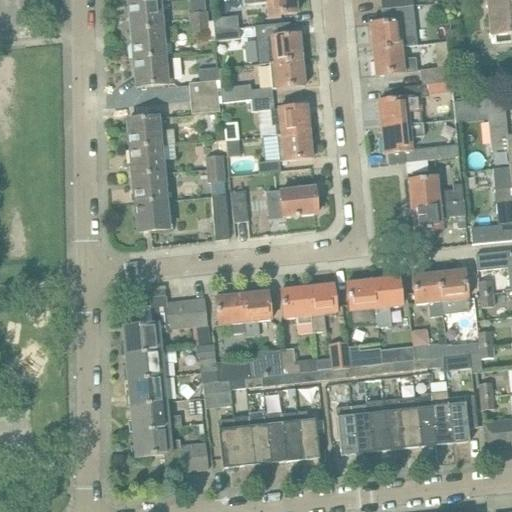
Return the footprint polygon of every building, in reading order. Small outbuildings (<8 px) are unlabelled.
[(295,0),(239,0),(241,7),(267,4),(269,17),(297,15),(295,0)] [(379,0),(381,10),(412,7),(411,0),(379,0)] [(511,0),(487,0),(492,38),(511,36),(511,34),(511,33),(511,0)] [(158,3),(128,6),(131,34),(165,30),(163,17),(160,17),(158,3)] [(412,7),(381,10),(382,24),(369,26),(372,51),(404,48),(403,34),(400,35),(398,23),(411,21),(414,21),(412,7)] [(190,27),(208,26),(206,14),(188,15),(190,27)] [(216,31),(240,29),(239,19),(216,21),(216,31)] [(269,64),(301,61),(299,36),(283,37),(282,25),(255,28),(258,56),(268,55),(269,64)] [(208,26),(190,27),(191,43),(209,42),(208,26)] [(240,29),(216,31),(217,45),(241,43),(240,29)] [(165,30),(131,34),(133,61),(164,58),(162,43),(166,43),(165,30)] [(406,62),(404,48),(372,51),(375,78),(417,74),(416,60),(406,62)] [(165,72),(164,58),(133,61),(136,89),(170,86),(169,72),(165,72)] [(304,88),(301,61),(269,64),(271,77),(275,77),(276,91),(304,88)] [(427,86),(427,87),(452,84),(450,69),(420,72),(421,87),(427,86)] [(187,100),(216,98),(215,83),(186,85),(187,100)] [(249,102),(271,100),(271,91),(248,93),(248,86),(219,89),(220,105),(249,102)] [(427,86),(421,87),(390,90),(391,102),(377,103),(380,128),(415,124),(414,113),(421,113),(420,99),(428,99),(427,87),(427,86)] [(216,98),(187,100),(189,115),(218,113),(216,98)] [(510,170),(511,169),(511,139),(507,140),(503,99),(478,101),(480,117),(489,116),(492,153),(508,151),(510,170)] [(273,111),(271,100),(249,102),(250,114),(273,111)] [(276,137),(309,134),(306,108),(278,110),(279,124),(275,124),(276,137)] [(129,151),(159,148),(158,133),(162,133),(161,119),(127,122),(129,151)] [(226,142),(238,141),(237,124),(224,125),(226,142)] [(422,124),(415,124),(380,128),(383,156),(404,153),(405,165),(426,162),(458,159),(457,146),(425,150),(422,124)] [(312,160),(309,134),(276,137),(278,150),(281,149),(283,163),(312,160)] [(238,141),(226,142),(227,159),(240,158),(238,141)] [(161,162),(159,148),(129,151),(132,179),(166,175),(165,162),(161,162)] [(205,171),(222,170),(221,157),(203,159),(205,171)] [(426,162),(405,165),(407,175),(428,173),(426,162)] [(258,175),(279,173),(279,163),(257,165),(258,175)] [(511,169),(510,170),(511,189),(494,191),(498,227),(470,230),(472,246),(511,242),(511,169)] [(223,179),(222,170),(205,171),(206,181),(223,179)] [(168,188),(166,175),(132,179),(135,206),(165,203),(163,189),(168,188)] [(410,208),(463,202),(461,186),(452,187),(453,192),(438,194),(436,179),(407,182),(410,208)] [(233,222),(246,220),(243,190),(229,192),(233,222)] [(270,220),(282,219),(294,218),(294,220),(298,219),(298,218),(316,216),(314,190),(280,193),(280,194),(267,196),(270,220)] [(211,198),(215,243),(228,242),(225,197),(211,198)] [(464,217),(463,202),(410,208),(413,234),(442,231),(440,219),(464,217)] [(165,203),(135,206),(138,234),(171,231),(170,217),(166,218),(165,203)] [(465,229),(464,220),(456,221),(457,230),(465,229)] [(511,252),(475,256),(477,273),(511,268),(511,252)] [(468,311),(467,301),(464,272),(438,275),(442,314),(468,311)] [(442,314),(438,275),(411,278),(414,307),(427,305),(428,315),(442,314)] [(398,279),(373,282),(376,311),(401,308),(398,279)] [(376,311),(373,282),(346,285),(349,313),(376,311)] [(479,297),(491,295),(490,283),(478,284),(479,297)] [(332,286),(307,289),(310,317),(312,332),(324,331),(323,316),(335,314),(332,286)] [(310,317),(307,289),(280,292),(283,320),(295,319),(310,317)] [(267,293),(242,296),(246,331),(247,343),(259,342),(257,323),(270,322),(267,293)] [(491,295),(479,297),(480,310),(492,309),(491,295)] [(246,331),(242,296),(214,299),(217,327),(231,326),(231,333),(246,331)] [(182,330),(179,304),(166,305),(165,298),(149,300),(152,327),(122,330),(123,346),(120,346),(121,357),(125,357),(162,352),(160,334),(169,333),(169,331),(182,330)] [(204,301),(191,302),(194,328),(207,327),(204,301)] [(194,328),(191,302),(179,304),(182,330),(194,328)] [(295,319),(297,334),(312,332),(310,317),(295,319)] [(193,349),(206,347),(204,331),(191,332),(193,349)] [(479,348),(491,347),(489,334),(477,335),(478,342),(479,348)] [(479,348),(478,342),(445,345),(446,347),(447,359),(459,357),(479,355),(479,348)] [(349,369),(347,353),(346,345),(329,347),(332,371),(347,370),(349,369)] [(207,366),(206,347),(193,349),(195,367),(207,366)] [(447,359),(446,347),(414,350),(415,362),(427,361),(443,359),(447,359)] [(492,360),(491,347),(479,348),(479,355),(480,361),(492,360)] [(293,375),(316,373),(316,364),(292,367),(290,351),(281,352),(284,376),(293,375)] [(362,351),(347,353),(349,369),(364,368),(362,351)] [(162,352),(125,357),(127,371),(123,372),(124,383),(128,382),(165,378),(162,352)] [(262,361),(249,363),(251,380),(261,379),(277,377),(284,376),(281,352),(261,354),(262,361)] [(459,357),(447,359),(443,359),(444,368),(458,366),(459,371),(461,371),(459,357)] [(443,359),(427,361),(428,369),(444,368),(443,359)] [(427,361),(415,362),(411,363),(412,371),(428,369),(427,361)] [(251,380),(249,363),(217,366),(219,384),(229,382),(245,381),(251,380)] [(412,371),(411,363),(395,364),(396,373),(412,371)] [(396,373),(395,364),(379,366),(380,375),(396,373)] [(380,375),(379,366),(364,368),(364,376),(380,375)] [(347,370),(348,378),(364,376),(364,368),(349,369),(347,370)] [(321,381),(348,378),(347,370),(332,371),(320,373),(321,381)] [(320,373),(316,373),(293,375),(294,386),(321,383),(320,373)] [(293,375),(284,376),(277,377),(278,387),(294,386),(293,375)] [(277,377),(261,379),(262,389),(278,387),(277,377)] [(165,378),(128,382),(129,397),(125,397),(126,408),(130,408),(130,406),(167,403),(165,378)] [(261,379),(251,380),(245,381),(246,391),(262,389),(261,379)] [(245,381),(229,382),(230,392),(246,391),(245,381)] [(229,382),(219,384),(213,384),(216,414),(232,412),(230,392),(229,382)] [(216,414),(213,384),(203,385),(206,415),(216,414)] [(480,399),(492,398),(491,386),(479,387),(480,399)] [(446,393),(431,395),(432,400),(437,447),(452,445),(447,400),(446,393)] [(431,395),(415,397),(415,399),(415,401),(420,448),(437,447),(432,400),(431,395)] [(474,397),(447,400),(452,445),(468,443),(468,445),(469,445),(469,443),(468,430),(478,429),(477,421),(474,397)] [(492,398),(480,399),(482,413),(494,412),(492,398)] [(415,399),(399,401),(399,403),(404,450),(420,448),(415,401),(415,399)] [(399,401),(383,403),(389,452),(404,450),(399,403),(399,401)] [(130,406),(130,408),(131,423),(128,423),(129,434),(133,434),(133,433),(169,429),(167,403),(130,406)] [(383,403),(367,404),(367,406),(372,454),(389,452),(383,403)] [(367,406),(352,408),(356,445),(357,455),(372,454),(367,406)] [(352,408),(335,410),(336,419),(340,457),(340,458),(341,458),(341,457),(357,455),(356,445),(352,408)] [(306,414),(297,415),(298,417),(298,424),(302,461),(317,460),(318,461),(314,421),(313,421),(314,423),(307,423),(307,416),(306,414)] [(297,415),(281,416),(282,426),(287,463),(302,461),(298,424),(298,417),(297,415)] [(281,416),(266,418),(267,428),(271,465),(287,463),(282,426),(281,416)] [(249,417),(233,419),(234,421),(235,431),(239,468),(254,466),(250,429),(249,420),(249,417)] [(266,418),(249,420),(250,429),(254,466),(271,465),(267,428),(266,418)] [(234,421),(217,423),(218,432),(222,471),(222,470),(239,468),(235,431),(234,421)] [(511,447),(511,431),(511,421),(497,423),(500,449),(511,447)] [(500,449),(497,423),(482,424),(485,450),(500,449)] [(181,470),(181,474),(183,474),(180,448),(180,442),(171,443),(169,429),(133,433),(133,434),(134,448),(130,449),(131,460),(163,457),(165,472),(181,470)] [(193,447),(195,473),(208,472),(205,446),(193,447)] [(193,447),(180,448),(183,474),(195,473),(193,447)]
